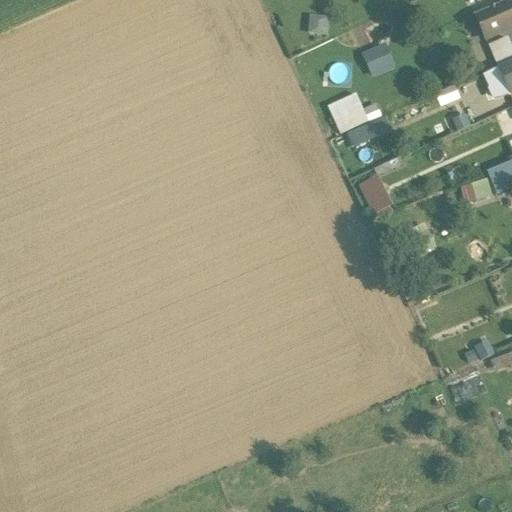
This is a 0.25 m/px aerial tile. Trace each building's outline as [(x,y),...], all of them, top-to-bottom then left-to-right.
[(511,4),(511,3),(476,20),(485,41),(511,28),(511,4)] [(371,77),(394,68),(386,50),(364,59),(371,77)] [(511,65),(500,71),(511,96),(511,95),(511,65)] [(340,134),(366,123),(354,97),(329,109),(340,134)] [(348,136),(354,149),(390,133),(385,120),(348,136)] [(370,211),(387,202),(377,184),(361,192),(370,211)] [(408,213),(415,229),(454,212),(448,196),(408,213)] [(412,243),(417,258),(433,253),(428,238),(412,243)] [(467,346),(477,367),(495,360),(486,338),(467,346)] [(511,356),(492,364),(496,374),(511,367),(511,356)]
